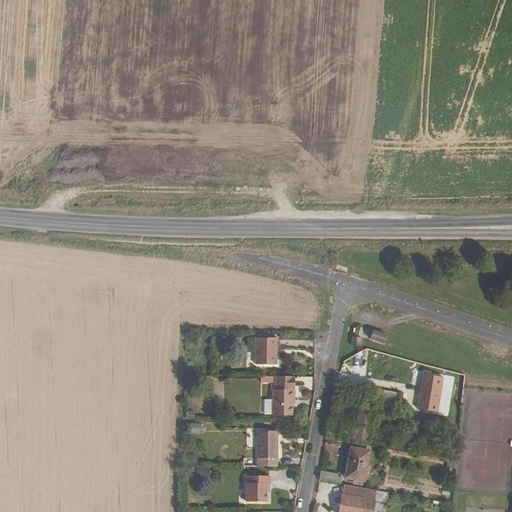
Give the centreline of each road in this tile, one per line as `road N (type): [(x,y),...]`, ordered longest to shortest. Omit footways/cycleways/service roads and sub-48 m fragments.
road 1 (primary): [(0,216),(141,226),(486,228)]
road 2 (track): [(60,195),(107,187),(269,192),(283,204),(285,228)]
road 3 (residential): [(302,511),(344,282)]
road 4 (unclassified): [(511,344),(344,282)]
